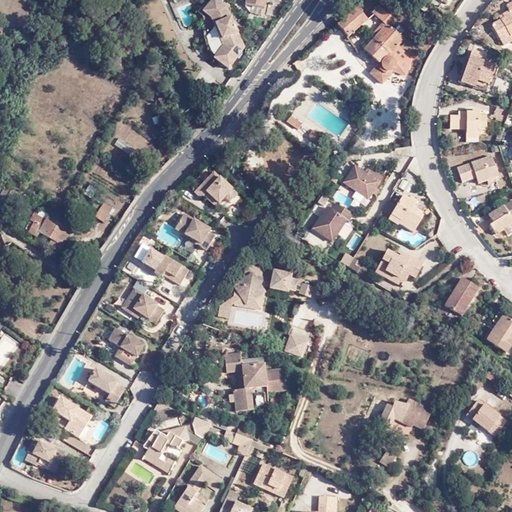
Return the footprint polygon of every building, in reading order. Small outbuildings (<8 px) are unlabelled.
[(215,0),(207,0),(200,10),(208,16),(220,45),(211,57),(225,68),(240,47),(222,5),(215,0)] [(502,19),(496,21),(488,25),(499,46),(509,41),(506,36),(511,33),(511,4),(511,2),(502,6),(505,11),(499,13),(502,19)] [(381,20),(357,47),(380,60),(384,56),(388,52),(394,45),(401,37),(397,35),(401,29),(396,25),(391,29),(385,23),(390,17),(377,5),(371,11),(381,20)] [(354,9),(337,26),(346,35),(364,17),(354,9)] [(400,50),(394,45),(388,52),(394,57),(400,50)] [(380,60),(357,47),(377,63),(368,73),(373,76),(381,61),(380,60)] [(485,60),(470,55),(466,69),(463,68),(457,85),(486,95),(494,69),(483,65),(485,60)] [(373,76),(381,80),(387,74),(388,70),(392,64),(392,62),(384,56),(380,60),(381,61),(373,76)] [(379,82),(381,80),(373,76),(368,73),(379,82)] [(504,111),(492,107),(490,115),(488,114),(487,119),(499,123),(502,115),(504,111)] [(460,134),(473,134),(481,134),(481,115),(474,116),(474,108),(465,108),(465,112),(453,112),(453,117),(444,117),(444,130),(460,129),(460,134)] [(300,122),(289,114),(284,120),(295,129),(300,122)] [(320,137),(320,134),(319,132),(318,131),(317,130),(315,129),(312,129),(311,129),(310,130),(308,132),(307,134),(307,136),(307,138),(309,141),(313,142),(317,141),(319,138),(320,137)] [(117,138),(113,145),(132,157),(137,150),(117,138)] [(474,185),(482,183),(492,179),(494,178),(486,156),(452,168),(458,184),(464,182),(461,174),(468,171),(471,179),(474,185)] [(381,181),(354,165),(343,182),(355,191),(352,197),(354,199),(351,205),(354,207),(365,205),(381,181)] [(464,182),(471,179),(468,171),(461,174),(464,182)] [(393,192),(399,174),(393,172),(387,190),(393,192)] [(214,174),(194,196),(200,201),(203,198),(215,210),(224,200),(229,205),(237,196),(214,174)] [(407,194),(412,184),(402,178),(396,188),(407,194)] [(412,205),(404,199),(399,196),(384,218),(393,224),(395,222),(408,232),(419,216),(409,209),(412,205)] [(407,196),(404,199),(412,205),(414,201),(407,196)] [(354,214),(335,203),(332,207),(327,204),(311,229),(332,243),(347,220),(349,222),(354,214)] [(110,209),(103,204),(94,216),(103,221),(110,209)] [(496,235),(507,230),(505,226),(511,223),(511,215),(507,207),(498,212),(496,210),(482,218),(486,227),(480,230),(486,241),(496,235)] [(51,240),(60,245),(69,230),(47,218),(48,216),(39,211),(36,216),(33,215),(29,221),(32,224),(27,232),(36,238),(40,233),(51,240)] [(199,229),(201,225),(182,214),(174,228),(192,240),(190,242),(205,251),(208,246),(211,248),(214,244),(210,241),(213,237),(206,233),(199,229)] [(208,230),(201,225),(199,229),(206,233),(208,230)] [(509,236),(507,230),(496,235),(498,241),(509,236)] [(57,250),(60,245),(51,240),(48,244),(57,250)] [(173,278),(170,282),(177,286),(186,272),(149,248),(140,264),(160,278),(162,275),(164,272),(173,278)] [(383,251),(372,269),(378,274),(379,272),(401,284),(405,278),(410,281),(420,265),(404,256),(403,259),(396,254),(393,257),(383,251)] [(347,255),(341,263),(351,269),(354,266),(349,262),(352,259),(347,255)] [(378,274),(372,269),(369,274),(397,289),(401,284),(379,272),(378,274)] [(249,303),(268,291),(262,282),(274,285),(273,287),(290,290),(291,288),(298,289),(300,279),(293,277),(294,273),(276,270),(275,277),(256,273),(255,272),(236,284),(249,303)] [(162,275),(170,282),(173,278),(164,272),(162,275)] [(473,290),(456,281),(440,309),(457,319),(473,290)] [(305,282),(302,292),(313,296),(316,286),(305,282)] [(132,310),(138,314),(153,324),(163,310),(154,305),(155,303),(148,298),(147,300),(142,297),(144,295),(132,288),(120,306),(129,313),(132,310)] [(502,357),(511,340),(511,327),(505,322),(498,318),(481,344),(502,357)] [(310,332),(292,327),(284,351),(302,357),(310,332)] [(140,346),(112,329),(105,341),(111,345),(111,344),(118,348),(113,356),(128,365),(133,357),(134,358),(140,346)] [(4,331),(0,337),(0,371),(21,343),(4,331)] [(245,367),(245,364),(243,350),(227,351),(229,369),(240,368),(245,367)] [(265,361),(245,364),(245,367),(247,386),(242,386),(236,387),(237,407),(253,405),(251,384),(268,382),(269,389),(289,387),(286,366),(266,368),(265,361)] [(115,381),(94,369),(86,381),(107,394),(102,402),(112,407),(121,390),(113,386),(115,381)] [(470,413),(480,419),(495,427),(504,410),(473,393),(466,405),(473,409),(470,413)] [(272,403),(280,404),(281,396),(272,396),(272,403)] [(81,421),(85,414),(59,398),(51,411),(68,422),(64,429),(78,438),(86,424),(81,421)] [(407,404),(400,421),(422,428),(428,413),(412,405),(414,401),(407,398),(404,403),(407,404)] [(167,404),(158,400),(153,410),(167,404)] [(477,425),(480,419),(470,413),(467,419),(477,425)] [(90,418),(85,414),(81,421),(86,424),(90,418)] [(211,424),(195,417),(193,424),(196,434),(203,439),(211,424)] [(162,464),(159,468),(167,473),(175,460),(167,456),(164,459),(158,456),(163,448),(166,449),(169,445),(180,451),(182,446),(176,443),(178,440),(190,435),(186,421),(169,427),(169,430),(162,433),(155,429),(145,447),(150,449),(147,455),(162,464)] [(253,435),(235,428),(231,440),(237,443),(235,448),(245,453),(250,441),(253,435)] [(267,449),(270,442),(253,435),(250,441),(267,449)] [(31,439),(24,451),(27,453),(22,460),(34,467),(36,463),(45,468),(45,470),(53,473),(63,454),(54,449),(51,452),(49,451),(50,449),(31,439)] [(394,455),(386,450),(379,460),(388,465),(394,455)] [(144,460),(159,468),(162,464),(147,455),(144,460)] [(252,485),(259,488),(263,482),(276,488),(272,495),(281,498),(291,478),(260,464),(252,485)] [(192,501),(195,497),(205,483),(216,490),(223,481),(201,465),(187,485),(190,488),(178,504),(189,511),(202,511),(204,510),(192,501)] [(263,482),(259,488),(272,495),(276,488),(263,482)] [(502,511),(504,507),(485,496),(480,503),(495,511),(502,511)] [(207,506),(195,497),(192,501),(204,510),(207,506)] [(230,511),(234,504),(224,499),(220,508),(229,511),(230,511)] [(326,511),(327,510),(334,511),(335,502),(320,500),(319,509),(301,508),(300,511),(326,511)] [(285,511),(288,506),(280,502),(275,511),(285,511)]
